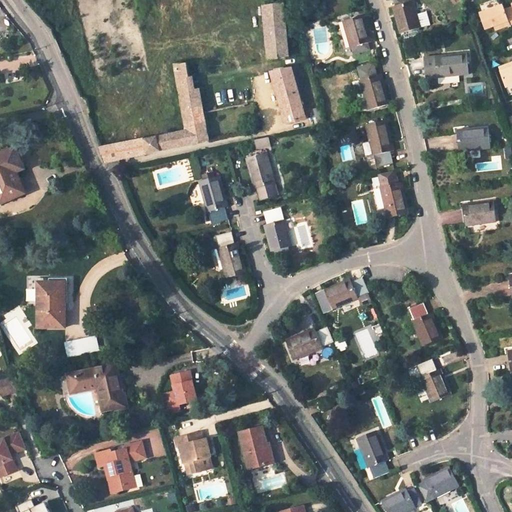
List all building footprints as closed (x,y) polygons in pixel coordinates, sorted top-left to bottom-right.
[(411,2),(410,0),(394,0),(397,6),(392,7),(394,13),(399,34),(419,28),(416,15),(412,2),(411,2)] [(291,56),(286,5),(266,8),(271,60),(291,56)] [(503,5),(480,13),(485,28),(493,25),(508,20),(510,24),(511,23),(511,7),(505,9),(503,5)] [(419,28),(429,25),(425,12),(416,15),(419,28)] [(371,42),(364,16),(343,22),(351,48),(352,48),(355,55),(369,51),(367,43),(371,42)] [(495,29),(510,24),(508,20),(493,25),(495,29)] [(468,75),(465,54),(435,57),(438,78),(468,75)] [(377,76),(373,63),(358,67),(361,79),(360,80),(369,110),(389,104),(381,78),(380,74),(377,76)] [(511,67),(511,63),(499,68),(501,71),(511,67)] [(192,78),(190,65),(176,65),(186,130),(100,147),(102,151),(106,163),(212,141),(202,91),(198,91),(194,92),(192,78)] [(511,67),(501,71),(506,87),(511,84),(511,67)] [(273,73),(287,126),(308,121),(294,68),(273,73)] [(394,151),(387,120),(366,125),(373,155),(375,155),(378,167),(393,163),(390,151),(394,151)] [(457,131),(459,152),(490,148),(487,128),(457,131)] [(271,145),(269,137),(255,140),(257,148),(271,145)] [(362,145),(366,158),(373,156),(369,143),(362,145)] [(9,144),(3,148),(5,153),(8,152),(12,150),(9,144)] [(0,202),(1,204),(26,194),(14,167),(19,166),(12,150),(8,152),(5,153),(3,148),(0,149),(0,202)] [(275,183),(267,154),(246,158),(255,188),(258,188),(260,195),(261,200),(277,195),(274,184),(275,183)] [(398,183),(395,172),(379,176),(382,187),(380,188),(387,217),(408,213),(401,183),(398,183)] [(228,202),(221,177),(216,178),(214,173),(203,175),(204,181),(200,182),(208,213),(209,212),(213,224),(229,219),(225,207),(229,206),(228,202)] [(462,205),(465,226),(495,221),(492,201),(462,205)] [(283,220),(281,208),(265,212),(268,224),(264,225),(268,240),(271,251),(292,246),(285,220),(283,220)] [(235,244),(232,232),(217,236),(220,248),(218,248),(227,278),(247,273),(240,246),(239,243),(235,244)] [(368,292),(362,277),(351,283),(349,279),(325,289),(334,309),(358,299),(357,297),(368,292)] [(37,302),(39,302),(39,328),(66,328),(65,304),(68,304),(68,279),(37,279),(37,302)] [(428,314),(423,303),(409,309),(414,321),(412,321),(423,345),(441,337),(431,313),(428,314)] [(333,342),(327,327),(315,332),(314,328),(286,340),(294,359),(322,348),(322,346),(333,342)] [(65,355),(99,352),(97,336),(64,339),(65,355)] [(436,370),(431,359),(417,365),(422,376),(420,377),(431,402),(450,394),(440,369),(436,370)] [(123,394),(117,364),(73,373),(75,386),(97,381),(99,387),(104,411),(128,405),(126,393),(123,394)] [(166,395),(170,413),(181,411),(179,405),(197,400),(190,372),(172,376),(175,392),(166,395)] [(73,373),(69,374),(72,393),(77,392),(75,386),(73,373)] [(12,376),(0,380),(0,390),(3,397),(18,391),(12,376)] [(77,392),(99,387),(97,381),(75,386),(77,392)] [(329,407),(325,399),(315,403),(319,411),(329,407)] [(261,425),(239,431),(249,467),(268,462),(263,443),(266,442),(261,425)] [(11,452),(27,446),(21,431),(0,439),(0,474),(17,468),(11,452)] [(388,460),(376,431),(356,439),(368,468),(369,467),(374,478),(389,472),(384,461),(388,460)] [(180,445),(185,464),(190,463),(193,473),(212,468),(209,456),(210,456),(208,448),(212,447),(209,439),(202,440),(201,432),(175,439),(177,446),(180,445)] [(268,462),(273,461),(268,442),(266,442),(263,443),(268,462)] [(112,450),(97,454),(100,467),(106,465),(107,473),(111,472),(116,492),(127,489),(125,483),(134,480),(129,462),(145,457),(142,443),(125,447),(126,449),(112,453),(112,450)] [(458,485),(449,466),(424,479),(425,482),(419,485),(426,500),(433,496),(434,498),(458,485)] [(363,470),(367,481),(374,478),(369,467),(368,468),(363,470)] [(116,492),(111,472),(107,473),(113,493),(116,492)] [(136,487),(134,480),(125,483),(127,489),(136,487)] [(421,503),(413,488),(407,491),(406,488),(381,501),(386,511),(405,511),(414,508),(414,506),(421,503)] [(49,511),(45,502),(35,507),(32,499),(17,506),(19,511),(49,511)]
